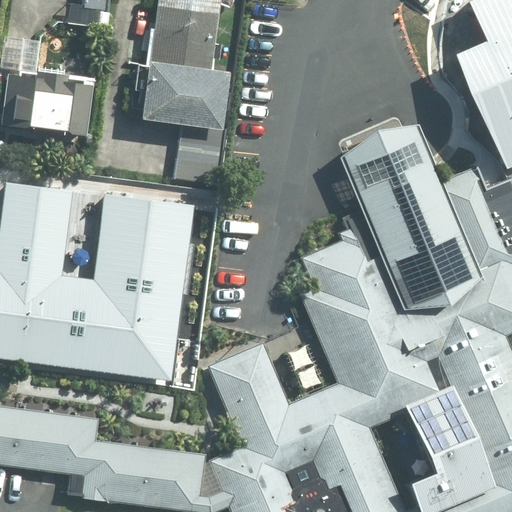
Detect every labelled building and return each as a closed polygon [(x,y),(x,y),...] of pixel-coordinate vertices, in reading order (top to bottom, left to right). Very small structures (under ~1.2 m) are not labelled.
[(79,0),(79,6),(98,9),(99,0),(79,0)] [(140,60),(133,117),(215,127),(222,69),(207,68),(215,0),(153,0),(146,60),(140,60)] [(4,73),(0,108),(0,126),(81,136),(87,82),(63,80),(64,73),(32,70),(31,77),(4,73)] [(511,84),(464,105),(489,166),(511,156),(511,84)] [(511,511),(511,364),(500,335),(511,329),(511,272),(501,247),(511,242),(511,201),(499,172),(476,182),(470,169),(437,184),(405,112),(331,145),(363,217),(332,231),(336,239),(296,257),(310,287),(294,293),(333,384),(283,405),(256,343),(204,365),(238,445),(205,459),(228,511),(398,511),(363,428),(442,394),(478,479),(407,509),(407,511),(511,511)] [(221,129),(177,124),(171,178),(214,183),(221,129)] [(0,346),(165,368),(187,199),(101,188),(90,274),(59,270),(71,183),(0,174),(0,177),(0,346)] [(66,495),(101,500),(192,511),(199,454),(89,441),(92,417),(0,405),(0,464),(68,473),(66,495)]
